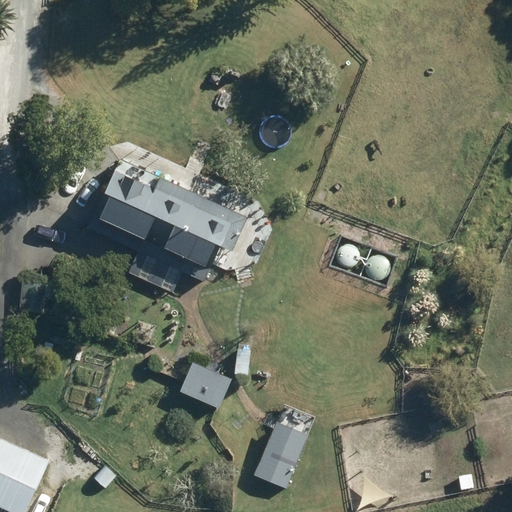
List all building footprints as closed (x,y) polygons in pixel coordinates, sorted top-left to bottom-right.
[(113,157),(83,225),(142,251),(172,183),(113,157)] [(162,250),(149,243),(133,276),(174,296),(191,263),(209,272),(213,263),(227,270),(248,226),(188,196),(162,250)] [(46,284),(17,284),(17,315),(46,315),(46,284)] [(59,301),(53,320),(117,338),(123,318),(59,301)] [(191,366),(181,394),(222,409),(232,382),(191,366)] [(287,491),(310,438),(274,423),(251,476),(287,491)] [(28,511),(52,460),(0,436),(0,506),(12,511),(28,511)]
